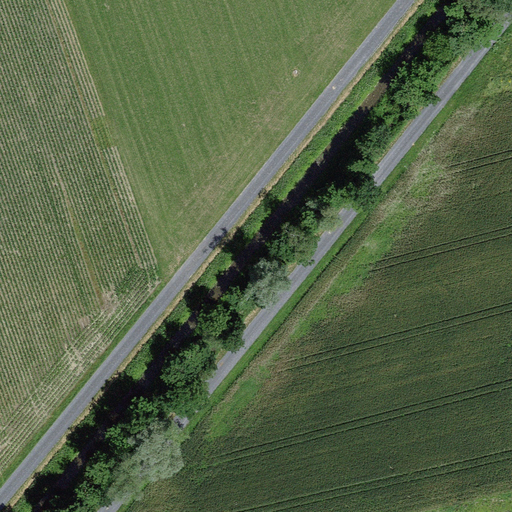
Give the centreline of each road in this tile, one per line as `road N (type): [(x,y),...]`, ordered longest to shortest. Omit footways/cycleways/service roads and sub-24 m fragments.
road 1 (track): [(407,0),(0,504)]
road 2 (track): [(511,15),(119,511)]
